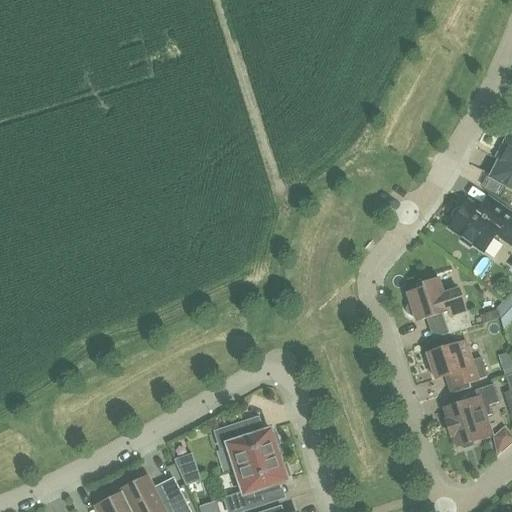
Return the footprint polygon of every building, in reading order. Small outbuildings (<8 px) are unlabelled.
[(511,187),(511,137),(508,135),(495,158),(501,161),(492,177),(511,187)] [(454,220),(448,228),(461,237),(461,241),(469,247),(472,245),(483,252),(492,239),(499,237),(511,246),(511,244),(511,214),(505,210),(497,222),(467,201),(462,209),(458,209),(454,212),(452,216),(454,220)] [(409,298),(411,305),(407,306),(406,309),(408,315),(411,317),(414,316),(416,322),(441,314),(448,334),(471,327),(458,289),(443,294),(438,279),(426,283),(422,285),(423,289),(420,290),(412,292),(412,293),(407,294),(409,298)] [(465,342),(427,354),(435,380),(463,370),(468,383),(488,377),(481,358),(471,361),(465,342)] [(493,385),(475,391),(477,398),(444,409),(448,420),(445,421),(450,437),(453,436),(457,447),(460,446),(463,449),(473,446),(473,442),(491,436),(485,417),(492,415),(489,406),(499,403),(493,385)] [(235,470),(279,456),(276,446),(280,445),(276,432),(272,433),(270,430),(248,437),(243,424),(216,433),(221,448),(227,445),(235,470)] [(192,450),(173,457),(184,483),(201,478),(192,450)] [(279,456),(235,470),(243,495),(226,500),(229,511),(239,511),(269,502),(265,489),(287,481),(286,478),(291,477),(286,464),(282,465),(279,456)] [(121,491),(131,511),(190,511),(175,482),(155,493),(147,477),(121,491)] [(131,511),(121,491),(120,491),(121,494),(96,507),(98,511),(131,511)] [(200,511),(219,511),(216,502),(199,508),(200,511)]
